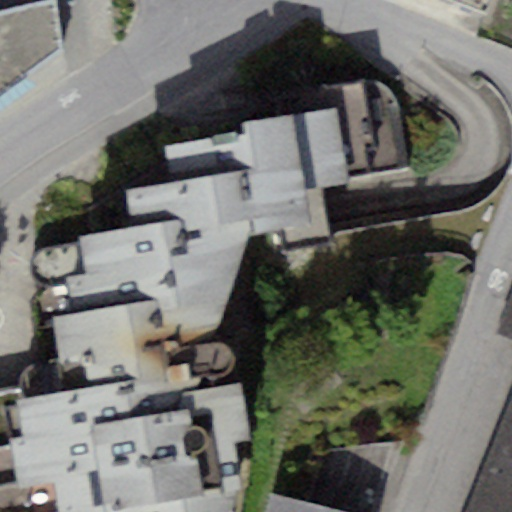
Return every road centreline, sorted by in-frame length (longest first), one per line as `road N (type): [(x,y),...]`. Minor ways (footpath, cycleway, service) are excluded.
road 1 (residential): [(511,222),(403,511)]
road 2 (tertiary): [(238,0),(0,179)]
road 3 (residential): [(337,0),(511,83)]
